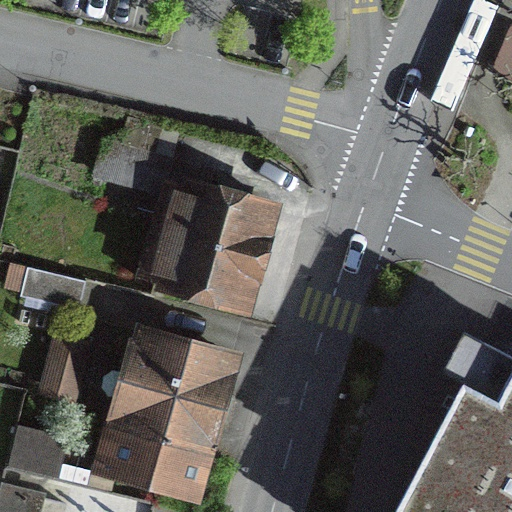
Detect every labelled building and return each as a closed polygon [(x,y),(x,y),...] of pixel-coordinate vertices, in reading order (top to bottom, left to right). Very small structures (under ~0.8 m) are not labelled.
[(219,184),(215,198),(176,188),(150,284),(243,310),(270,212),(243,205),(246,192),(219,184)] [(75,313),(82,284),(24,270),(17,299),(75,313)] [(92,468),(191,495),(228,361),(133,336),(124,370),(134,372),(125,406),(115,403),(112,416),(122,419),(118,433),(103,429),(92,468)] [(511,511),(511,359),(484,345),(397,511),(511,511)] [(30,511),(34,499),(0,490),(0,511),(30,511)]
